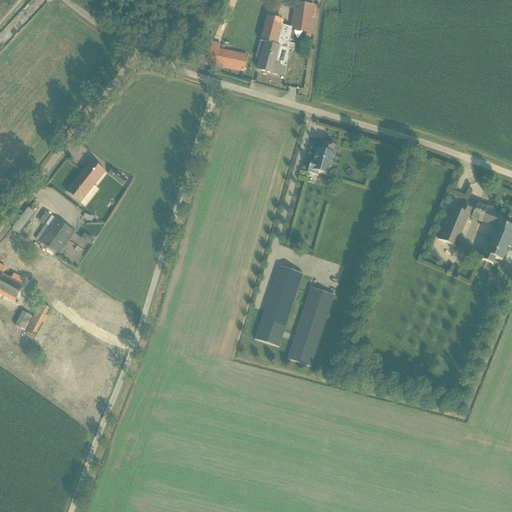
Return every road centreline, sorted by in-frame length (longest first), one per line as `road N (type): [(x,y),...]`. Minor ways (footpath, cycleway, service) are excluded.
road 1 (unclassified): [(219,84),(72,511)]
road 2 (unclassified): [(477,163),(219,84)]
road 3 (unclassified): [(0,228),(123,72),(142,61)]
